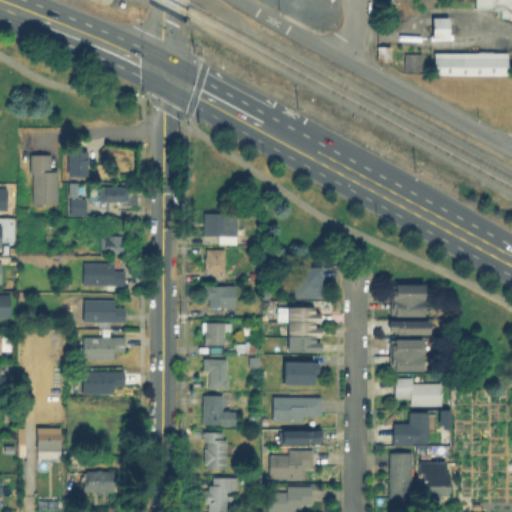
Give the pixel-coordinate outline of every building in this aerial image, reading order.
[(511,0),(511,18),(500,18),(500,10),(475,10),(475,0),(511,0)] [(449,17),(449,39),(433,39),(433,17),(449,17)] [(391,46),(391,61),(378,61),(378,46),(391,46)] [(422,54),(422,71),(405,70),(405,54),(422,54)] [(434,76),(434,56),(510,56),(510,76),(434,76)] [(88,153),(88,177),(68,177),(68,153),(88,153)] [(51,156),(51,172),(59,172),(59,205),(33,204),(33,172),(30,172),(30,155),(51,156)] [(75,196),(67,196),(67,181),(76,181),(75,196)] [(139,196),(139,205),(124,205),(124,202),(100,202),(101,187),(125,187),(125,188),(129,188),(129,196),(139,196)] [(84,197),(84,214),(68,214),(68,197),(84,197)] [(239,213),(238,244),(220,244),(220,235),(205,235),(205,213),(239,213)] [(124,236),(124,239),(127,239),(126,253),(124,253),(123,254),(105,254),(105,253),(101,252),(101,237),(106,237),(106,239),(109,239),(109,236),(124,236)] [(226,250),(226,273),(225,273),(225,282),(210,282),(210,272),(205,272),(205,259),(207,259),(207,250),(226,250)] [(126,271),(126,286),(84,285),(84,263),(115,264),(115,271),(126,271)] [(324,278),(324,297),(296,297),(296,267),(324,267),(324,278)] [(259,281),(252,281),(252,274),(255,274),(255,270),(260,270),(260,274),(259,274),(259,281)] [(391,315),(391,284),(423,284),(423,315),(391,315)] [(236,286),(236,308),(210,308),(210,299),(205,299),(205,286),(236,286)] [(0,296),(10,296),(11,319),(0,319),(0,296)] [(126,307),(126,321),(85,321),(85,299),(116,300),(116,307),(126,307)] [(260,301),(260,304),(262,304),(261,315),(254,315),(255,300),(260,301)] [(317,309),(318,315),(323,314),(323,324),(318,324),(318,329),(323,329),(324,339),(318,339),(318,342),(323,342),(324,354),(288,354),(289,308),(317,309)] [(387,335),(387,321),(429,321),(429,335),(387,335)] [(226,323),(226,355),(211,355),(211,345),(206,344),(206,332),(207,332),(207,323),(226,323)] [(126,338),(126,352),(115,352),(115,360),(84,360),(84,338),(126,338)] [(391,372),(391,341),(423,341),(422,372),(391,372)] [(257,342),(257,353),(236,353),(236,343),(257,342)] [(228,358),(228,379),(229,379),(229,388),(211,388),(211,371),(205,371),(205,358),(228,358)] [(322,363),(322,374),(317,374),(317,385),(287,385),(287,363),(322,363)] [(8,377),(8,389),(0,389),(0,367),(1,368),(1,377),(8,377)] [(111,367),(112,371),(127,371),(127,386),(116,387),(116,394),(83,394),(84,367),(111,367)] [(439,381),(439,405),(409,405),(409,397),(393,397),(392,376),(410,376),(411,382),(439,381)] [(237,411),(236,424),(204,424),(204,394),(223,395),(223,412),(237,411)] [(306,418),(306,423),(273,422),(274,397),(323,398),(323,417),(306,418)] [(447,428),(436,428),(436,408),(447,408),(447,428)] [(426,411),(426,442),(390,442),(390,422),(406,422),(406,411),(426,411)] [(62,428),(61,451),(38,451),(38,428),(62,428)] [(224,432),(224,439),(228,439),(228,469),(208,469),(207,465),(206,465),(206,448),(207,448),(208,441),(203,441),(203,432),(224,432)] [(282,443),(282,432),(323,432),(323,443),(282,443)] [(16,446),(17,455),(5,455),(5,445),(16,446)] [(315,449),(315,467),(307,467),(307,478),(271,478),(271,454),(282,454),(282,448),(290,448),(290,449),(315,449)] [(409,451),(409,496),(387,496),(387,451),(409,451)] [(452,491),(452,496),(446,496),(445,499),(438,499),(439,496),(430,496),(430,487),(427,487),(427,474),(422,473),(422,461),(449,462),(448,472),(452,473),(452,482),(454,482),(454,491),(452,491)] [(119,477),(119,486),(114,486),(114,492),(85,492),(85,482),(84,482),(84,473),(88,473),(88,472),(115,472),(115,477),(119,477)] [(239,478),(239,496),(228,495),(228,511),(210,511),(210,504),(204,504),(205,490),(210,490),(210,485),(214,485),(215,477),(239,478)] [(313,487),(314,505),(303,505),(303,511),(269,511),(270,492),(280,492),(281,487),(313,487)]
